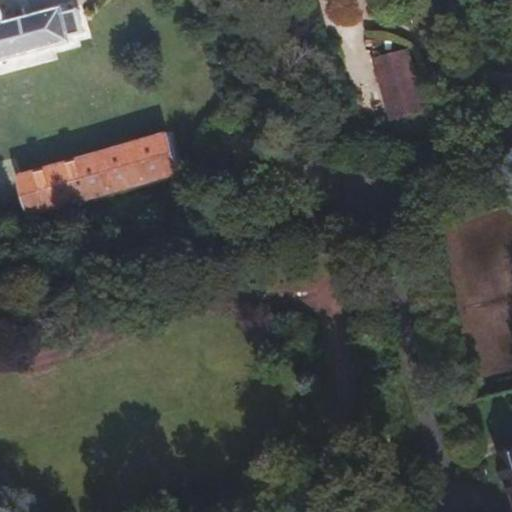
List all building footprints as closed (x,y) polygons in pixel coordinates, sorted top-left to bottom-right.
[(350,22),(367,19),(363,2),(347,5),(350,22)] [(71,35),(84,31),(78,10),(65,14),(63,6),(27,16),(5,22),(3,18),(1,14),(0,13),(0,60),(72,42),(71,35)] [(427,111),(419,50),(378,56),(386,117),(427,111)] [(29,215),(176,173),(166,137),(19,181),(29,215)] [(0,164),(0,195),(6,195),(6,188),(10,188),(7,164),(0,164)] [(511,453),(503,457),(511,486),(511,453)]
